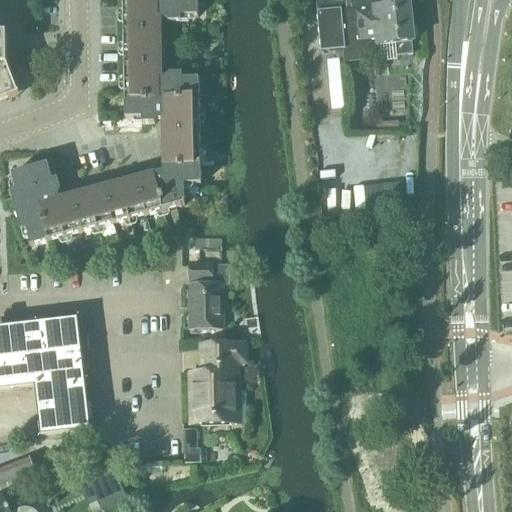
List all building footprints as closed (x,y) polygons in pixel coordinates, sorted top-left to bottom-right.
[(122,0),(125,121),(141,121),(141,126),(153,125),(157,121),(154,0),(122,0)] [(164,0),(165,23),(167,24),(180,24),(180,19),(197,18),(196,0),(164,0)] [(326,1),(316,2),(317,13),(321,53),(345,51),(347,64),(365,63),(364,50),(377,49),(396,46),(396,58),(413,57),(412,45),(414,45),(413,44),(418,41),(419,41),(418,36),(418,34),(412,32),(410,4),(390,6),(389,0),(381,0),(354,3),(353,0),(342,0),(343,4),(340,4),(336,3),(333,3),(328,2),(326,1)] [(27,231),(31,247),(184,206),(184,186),(201,186),(198,81),(182,82),(182,76),(170,76),(166,80),(167,148),(169,180),(158,180),(32,214),(29,204),(59,196),(61,192),(56,180),(51,182),(46,166),(11,175),(15,191),(11,192),(15,208),(13,211),(15,217),(17,217),(22,233),(27,231)] [(374,142),(395,141),(395,124),(373,125),(374,142)] [(189,267),(189,288),(190,330),(220,330),(220,286),(210,286),(210,281),(211,281),(211,267),(189,267)] [(0,390),(34,387),(40,436),(89,431),(77,320),(0,329),(0,390)] [(231,363),(243,363),(243,346),(201,347),(201,363),(204,363),(204,375),(201,375),(201,388),(191,388),(191,424),(227,423),(227,399),(236,399),(235,374),(231,374),(231,363)] [(180,452),(192,452),(192,435),(180,435),(180,452)] [(181,467),(197,467),(197,454),(181,454),(181,467)] [(28,458),(0,468),(0,484),(33,472),(28,458)] [(84,472),(95,508),(120,499),(108,465),(84,472)] [(31,511),(29,511),(26,511),(24,511),(23,511),(20,511),(19,511),(9,511),(3,498),(0,499),(0,511),(31,511)]
